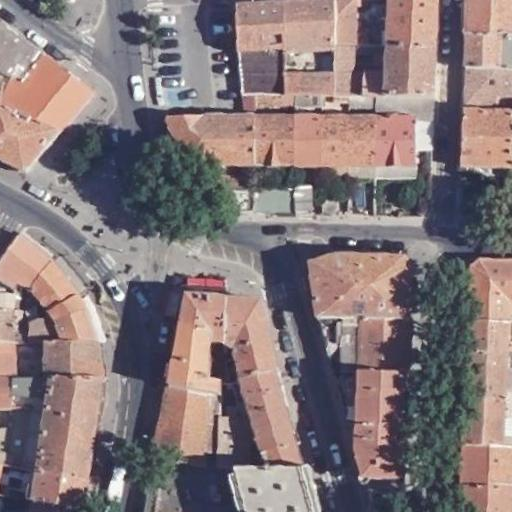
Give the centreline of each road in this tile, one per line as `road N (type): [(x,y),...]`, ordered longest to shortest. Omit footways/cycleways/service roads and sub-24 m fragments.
road 1 (secondary): [(42,215),(101,270),(134,338),(134,426),(118,511)]
road 2 (secondary): [(346,511),(284,289),(259,240)]
road 3 (residential): [(440,237),(427,511)]
road 4 (residential): [(449,0),(440,237)]
road 5 (secondary): [(259,240),(167,199),(153,183),(137,114)]
road 6 (tertiary): [(440,237),(313,228),(259,240)]
road 7 (residential): [(42,215),(137,114)]
road 8 (residential): [(130,68),(86,51),(14,0)]
